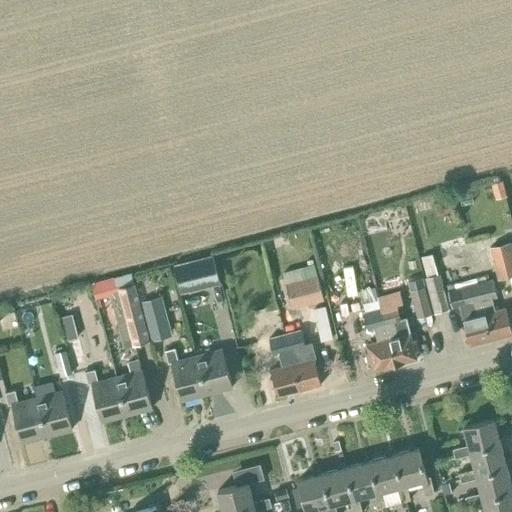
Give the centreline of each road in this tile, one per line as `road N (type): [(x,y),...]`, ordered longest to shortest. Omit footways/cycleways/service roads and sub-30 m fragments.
road 1 (residential): [(173,446),(511,358)]
road 2 (residential): [(0,491),(173,446)]
